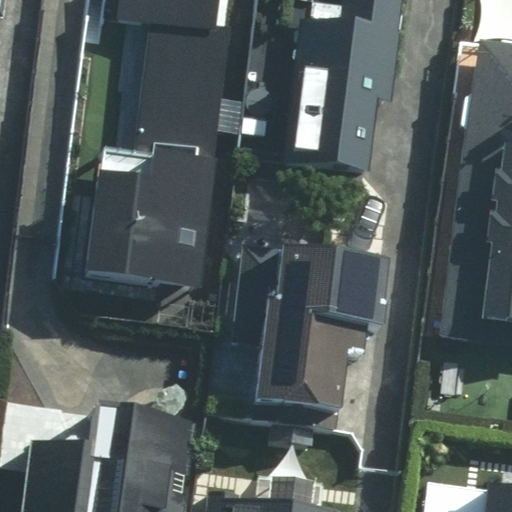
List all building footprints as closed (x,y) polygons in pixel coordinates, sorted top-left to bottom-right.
[(228,35),(217,34),(220,0),(116,0),(114,25),(146,29),(130,165),(100,161),(86,280),(198,293),(228,35)] [(341,0),(338,33),(296,28),(279,164),(365,175),(374,100),(390,102),(402,0),(341,0)] [(511,53),(479,50),(443,339),(475,343),(477,322),(511,326),(511,53)] [(280,73),(237,71),(233,140),(276,142),(280,73)] [(387,269),(274,255),(256,406),(340,416),(350,336),(378,339),(387,269)] [(21,511),(184,511),(194,432),(104,421),(99,458),(29,449),(21,511)] [(511,511),(511,496),(487,493),(484,511),(511,511)] [(286,511),(208,503),(207,511),(286,511)]
